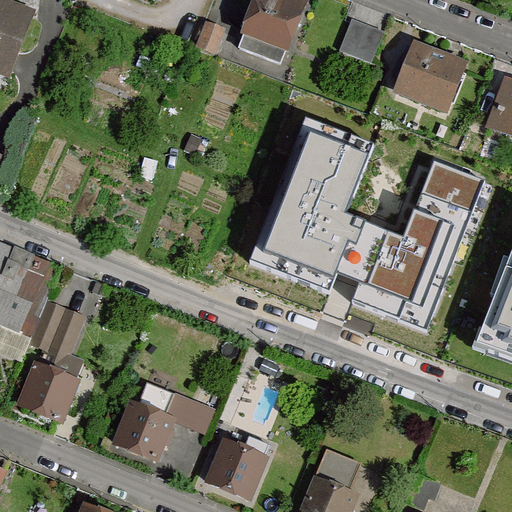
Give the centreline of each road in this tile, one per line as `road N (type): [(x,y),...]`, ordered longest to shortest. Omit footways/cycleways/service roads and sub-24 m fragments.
road 1 (residential): [(511,415),(0,219)]
road 2 (residential): [(0,429),(201,511)]
